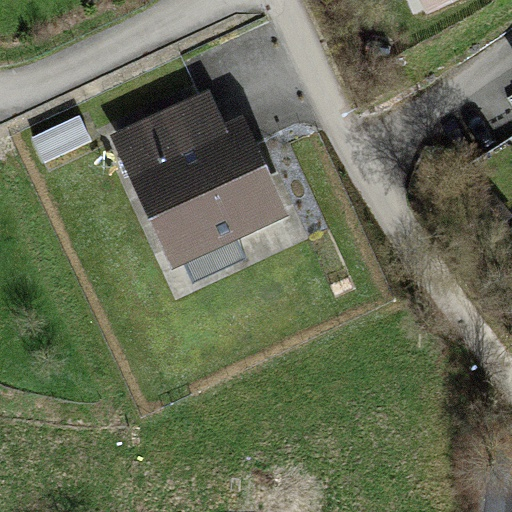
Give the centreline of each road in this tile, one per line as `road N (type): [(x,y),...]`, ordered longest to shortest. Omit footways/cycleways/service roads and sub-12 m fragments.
road 1 (residential): [(511,385),(332,126),(273,0)]
road 2 (residential): [(216,0),(0,99)]
